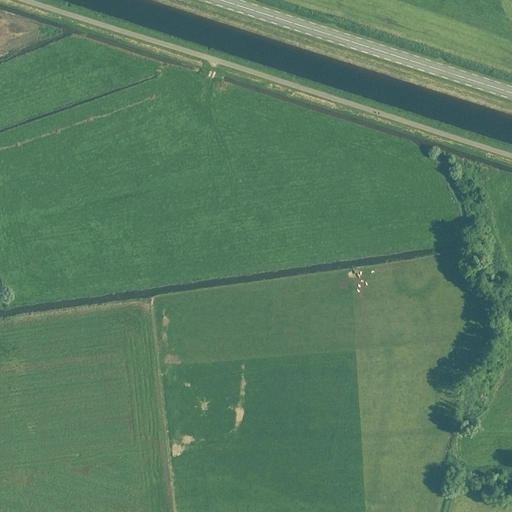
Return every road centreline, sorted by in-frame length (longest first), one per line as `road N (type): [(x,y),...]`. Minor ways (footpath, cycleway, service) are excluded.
road 1 (unclassified): [(511,157),(20,0)]
road 2 (primary): [(511,94),(216,0)]
